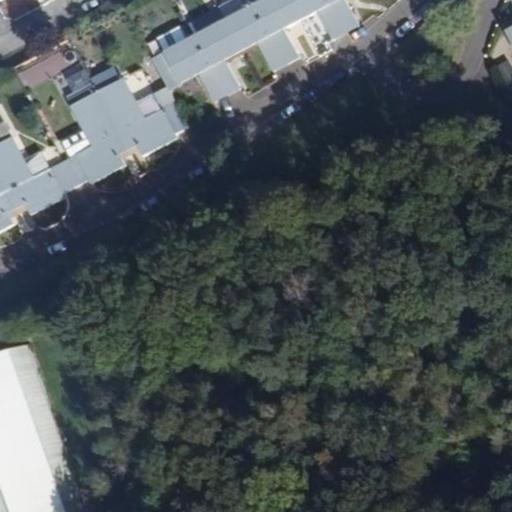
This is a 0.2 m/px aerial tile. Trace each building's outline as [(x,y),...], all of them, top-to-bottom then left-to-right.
[(270,72),(281,67),(251,8),(242,13),(235,0),(233,0),(217,9),(224,22),(221,24),(237,55),(254,46),(270,72)] [(281,67),(296,59),(283,31),(297,24),(284,0),(265,0),(251,8),(281,67)] [(327,42),(340,35),(321,0),(284,0),(297,24),(312,15),(327,42)] [(340,0),(321,0),(340,35),(352,28),(340,0)] [(505,33),(511,29),(511,22),(502,28),(505,33)] [(223,63),(237,55),(221,24),(193,39),(223,98),(236,91),(223,63)] [(211,104),(223,98),(193,39),(185,43),(177,30),(156,41),(181,84),(196,77),(211,104)] [(505,61),(495,67),(502,77),(511,71),(505,61)] [(117,71),(92,83),(94,88),(127,151),(136,147),(139,151),(142,157),(175,139),(176,133),(186,129),(167,93),(164,89),(151,96),(153,100),(138,108),(117,71)] [(511,71),(502,77),(511,92),(511,71)] [(87,74),(65,86),(71,100),(94,88),(92,83),(87,74)] [(127,151),(94,88),(71,100),(68,101),(86,135),(68,145),(74,157),(63,162),(76,187),(88,181),(90,183),(125,165),(123,158),(121,154),(127,151)] [(76,187),(63,162),(32,179),(11,138),(0,143),(0,176),(17,211),(25,206),(29,215),(65,197),(64,192),(76,187)] [(127,151),(129,155),(139,151),(136,147),(127,151)] [(17,211),(0,176),(0,231),(13,224),(9,214),(17,211)] [(0,511),(86,511),(32,346),(0,356),(0,511)]
